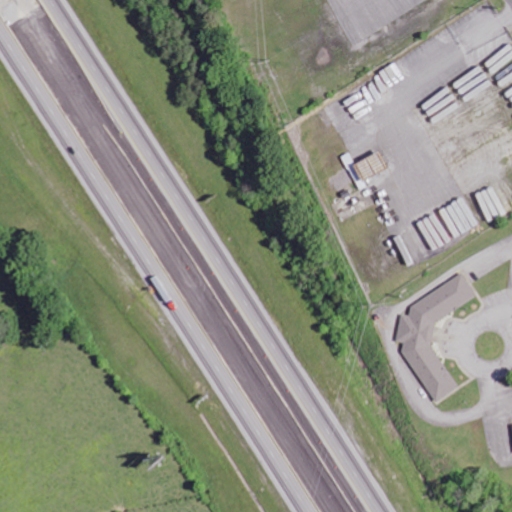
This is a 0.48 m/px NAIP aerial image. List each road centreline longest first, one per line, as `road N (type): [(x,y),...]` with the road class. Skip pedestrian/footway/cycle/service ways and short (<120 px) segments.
road 1 (motorway): [(372,511),(43,0)]
road 2 (motorway): [(0,15),(320,511)]
